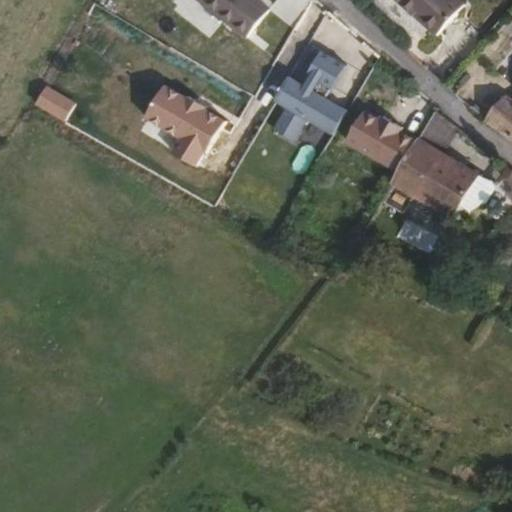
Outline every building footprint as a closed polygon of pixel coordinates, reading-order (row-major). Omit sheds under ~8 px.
[(269,12),(254,0),(203,0),(248,37),(269,12)] [(459,0),(398,0),(418,17),(422,12),(443,31),(466,5),(459,0)] [(319,50),(306,72),(310,74),(318,78),(332,86),(345,64),(319,50)] [(310,74),(303,85),(311,90),(318,78),(310,74)] [(303,85),(287,76),(272,102),(285,109),(273,131),(294,143),(306,121),(332,136),(347,110),(311,90),(303,85)] [(228,122),(168,87),(148,120),(184,141),(176,155),(198,167),(206,154),(209,155),(228,122)] [(47,89),(37,105),(67,122),(76,106),(47,89)] [(511,104),(505,99),(483,121),(511,141),(511,104)] [(363,110),(345,139),(389,166),(407,137),(363,110)] [(457,221),(482,179),(441,155),(460,124),(438,110),(413,153),(434,166),(421,187),(400,174),(394,183),(457,221)]
